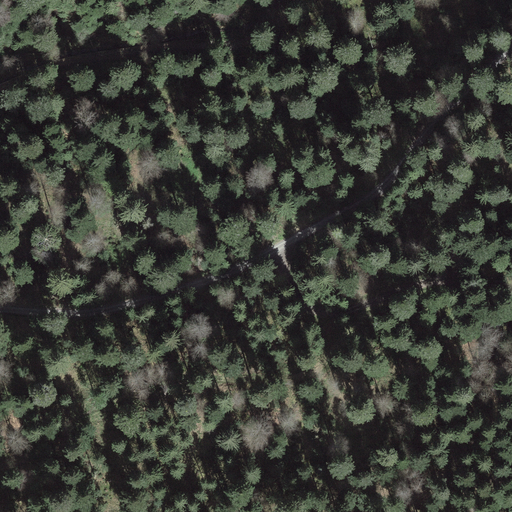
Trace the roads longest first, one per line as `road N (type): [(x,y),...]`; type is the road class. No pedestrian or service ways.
road 1 (track): [(0,309),(102,312),(163,297),(287,241),(387,181),(511,47)]
road 2 (track): [(309,0),(255,33),(68,59),(0,88)]
road 3 (track): [(287,241),(290,288),(303,305),(323,311),(449,277)]
